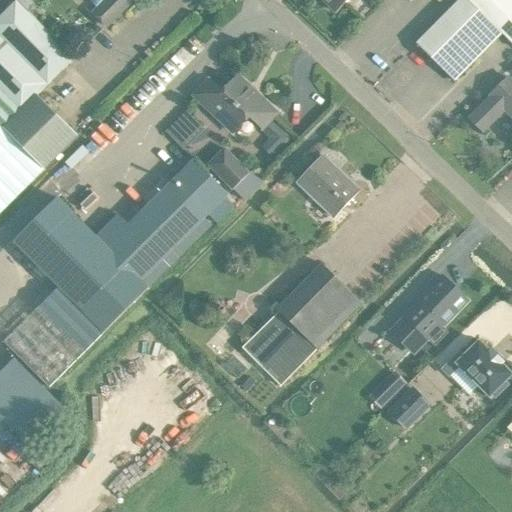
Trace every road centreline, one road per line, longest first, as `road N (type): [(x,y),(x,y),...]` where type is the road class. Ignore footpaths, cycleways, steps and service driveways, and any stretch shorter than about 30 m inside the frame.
road 1 (unknown): [(247,0),(0,257)]
road 2 (unclassified): [(511,240),(265,0)]
